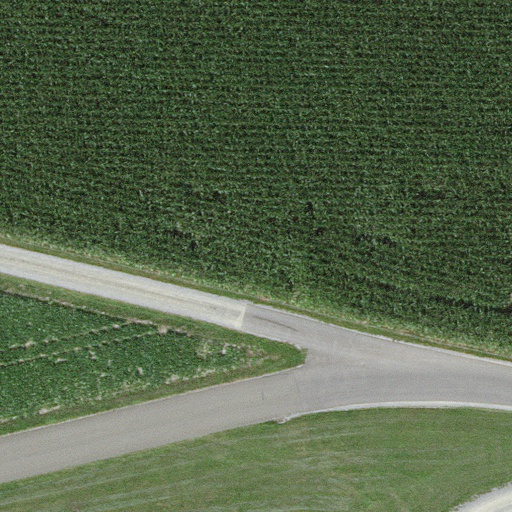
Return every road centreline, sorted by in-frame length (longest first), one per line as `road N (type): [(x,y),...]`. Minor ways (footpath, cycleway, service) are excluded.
road 1 (unclassified): [(0,460),(402,363),(511,385)]
road 2 (track): [(402,363),(0,267)]
